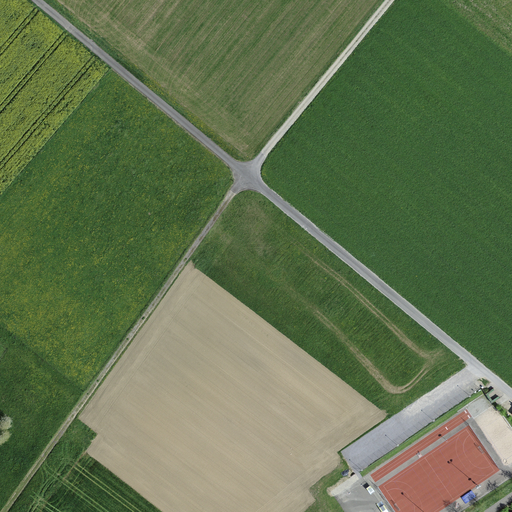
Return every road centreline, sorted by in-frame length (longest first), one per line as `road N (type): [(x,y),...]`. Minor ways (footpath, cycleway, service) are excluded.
road 1 (track): [(392,0),(247,175),(3,511)]
road 2 (unclassified): [(37,0),(511,390)]
